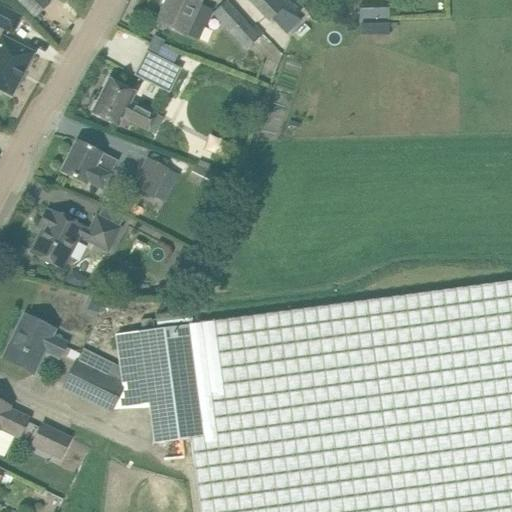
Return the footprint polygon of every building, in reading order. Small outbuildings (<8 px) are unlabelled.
[(10,0),(27,18),(36,1),(61,13),(67,0),(10,0)] [(200,0),(166,0),(157,22),(197,40),(211,10),(198,5),(200,0)] [(248,0),(269,21),(271,19),(285,5),(286,4),(282,1),(281,0),(248,0)] [(246,50),(259,37),(226,1),(213,13),(246,50)] [(21,17),(0,6),(0,27),(12,34),(21,17)] [(154,36),(134,75),(169,93),(181,69),(173,65),(177,55),(161,47),(164,41),(154,36)] [(0,92),(0,93),(1,91),(12,96),(33,54),(1,37),(0,39),(0,92)] [(135,93),(126,88),(108,79),(91,113),(118,126),(122,117),(148,130),(156,115),(130,102),(135,93)] [(77,141),(61,172),(86,184),(87,182),(102,190),(117,161),(77,141)] [(146,158),(131,186),(153,198),(154,196),(164,202),(178,176),(164,168),(149,160),(146,158)] [(187,180),(211,192),(219,175),(196,163),(187,180)] [(40,236),(39,236),(30,253),(62,270),(80,235),(85,238),(85,239),(108,251),(120,228),(96,216),(89,231),(83,228),(84,227),(52,210),(51,212),(46,210),(37,227),(43,230),(40,236)] [(511,511),(511,281),(138,332),(148,407),(153,444),(188,439),(198,511),(511,511)] [(44,351),(58,359),(66,343),(52,336),(54,330),(24,315),(15,333),(18,334),(5,360),(33,373),(44,351)] [(142,331),(152,329),(151,319),(140,320),(142,331)] [(127,370),(83,348),(63,388),(112,412),(126,385),(120,382),(127,370)] [(9,406),(0,401),(0,428),(18,438),(28,418),(8,409),(9,406)] [(60,460),(71,438),(42,424),(31,445),(60,460)]
